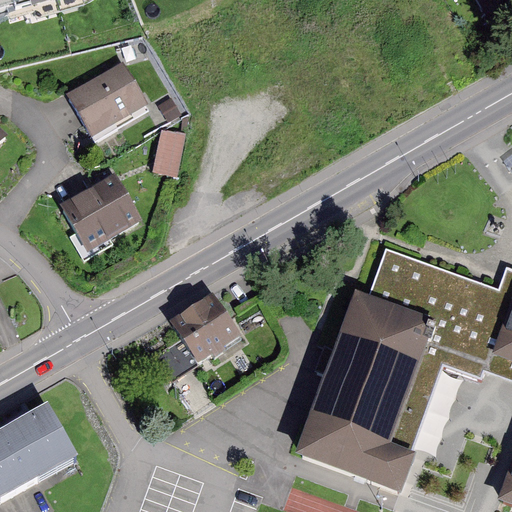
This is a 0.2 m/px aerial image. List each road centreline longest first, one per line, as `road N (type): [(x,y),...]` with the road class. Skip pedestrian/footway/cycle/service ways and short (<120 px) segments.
road 1 (secondary): [(511,94),(81,340)]
road 2 (residential): [(81,340),(48,279),(0,235)]
